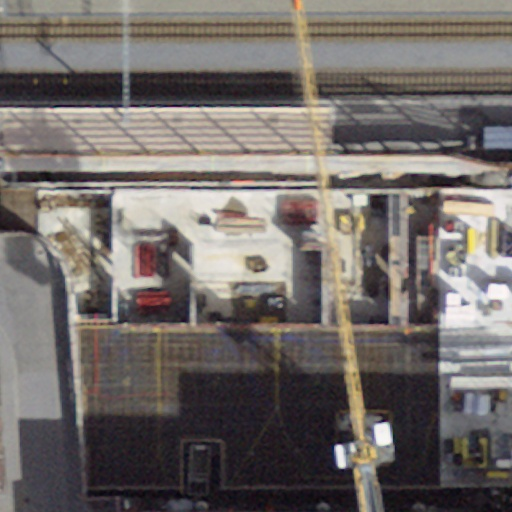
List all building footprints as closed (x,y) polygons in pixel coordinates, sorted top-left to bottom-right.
[(511,0),(4,0),(5,22),(511,19),(511,0)] [(331,107),(0,109),(0,198),(168,197),(247,196),(332,196),(332,193),(331,151),(331,122),(331,107)] [(331,151),(332,193),(347,193),(387,193),(400,193),(412,193),(511,193),(511,164),(346,151),(331,151)] [(332,196),(247,196),(247,241),(309,241),(351,241),(387,241),(387,193),(347,193),(332,193),(332,196)] [(387,241),(351,241),(351,274),(351,287),(351,303),(365,303),(412,303),(511,303),(511,193),(412,193),(400,193),(387,193),(387,241)] [(247,196),(168,197),(168,219),(148,220),(149,263),(198,262),(247,261),(247,241),(247,196)]
